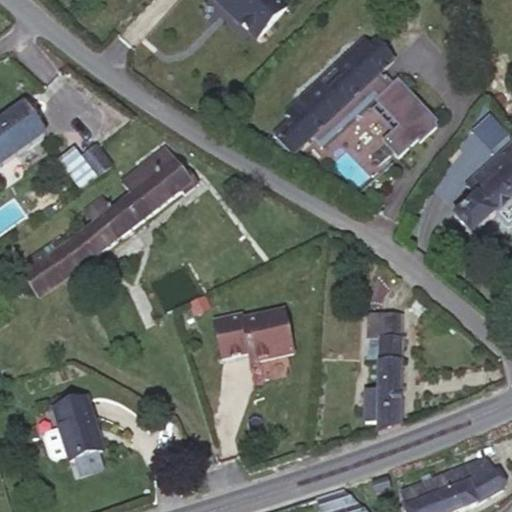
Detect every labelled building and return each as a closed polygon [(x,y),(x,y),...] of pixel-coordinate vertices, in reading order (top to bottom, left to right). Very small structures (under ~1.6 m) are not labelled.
[(274,0),(212,0),(256,42),(286,12),(274,0)] [(380,37),(374,42),(393,61),(398,56),(380,37)] [(393,61),(374,42),(274,139),(292,158),(314,136),(320,143),(375,90),(376,92),(381,97),(379,99),(403,125),(400,128),(397,125),(396,125),(399,129),(398,130),(397,130),(383,143),(399,159),(418,141),(421,143),(437,128),(434,125),(437,123),(398,81),(388,91),(376,78),(393,61)] [(375,90),(320,143),(322,144),(376,92),(375,90)] [(0,168),(47,136),(25,105),(0,123),(0,168)] [(511,142),(503,151),(511,159),(511,142)] [(85,163),(101,183),(116,172),(106,151),(104,149),(85,163)] [(511,199),(511,159),(503,151),(466,186),(476,197),(453,219),(471,238),(511,199)] [(57,253),(25,277),(23,277),(40,300),(79,272),(195,183),(187,172),(183,176),(164,152),(122,184),(132,196),(111,212),(101,199),(86,212),(95,224),(67,247),(57,253)] [(57,253),(67,247),(61,239),(51,246),(57,253)] [(19,268),(25,277),(57,253),(51,246),(19,268)] [(204,297),(191,303),(196,314),(210,308),(204,297)] [(242,317),(215,323),(222,360),(249,355),(250,360),(256,364),(293,356),(284,313),(243,322),(242,317)] [(377,425),(377,437),(401,429),(402,365),(400,365),(403,317),(368,316),(368,341),(378,341),(378,394),(365,394),(365,425),(377,425)] [(91,431),(96,430),(87,401),(53,411),(70,463),(74,462),(99,454),(91,431)] [(103,453),(96,430),(91,431),(99,454),(103,453)] [(99,454),(74,462),(79,479),(104,470),(99,454)] [(504,491),(487,460),(403,493),(410,508),(405,510),(405,511),(459,511),(479,504),(504,491)] [(363,511),(343,492),(317,500),(320,511),(363,511)]
